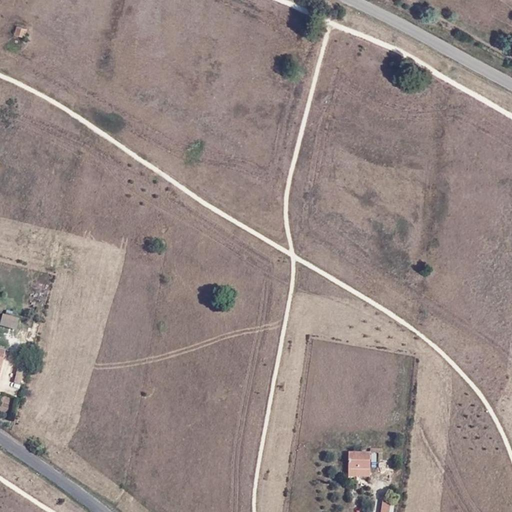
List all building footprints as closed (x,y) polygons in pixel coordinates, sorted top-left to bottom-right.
[(28,27),(17,24),(15,33),(25,36),(28,27)] [(0,324),(0,325),(17,329),(20,316),(2,313),(0,324)] [(8,393),(1,407),(12,413),(19,399),(8,393)] [(370,479),(371,453),(370,453),(348,453),(348,478),(370,479)] [(393,511),(395,504),(383,502),(381,511),(393,511)]
